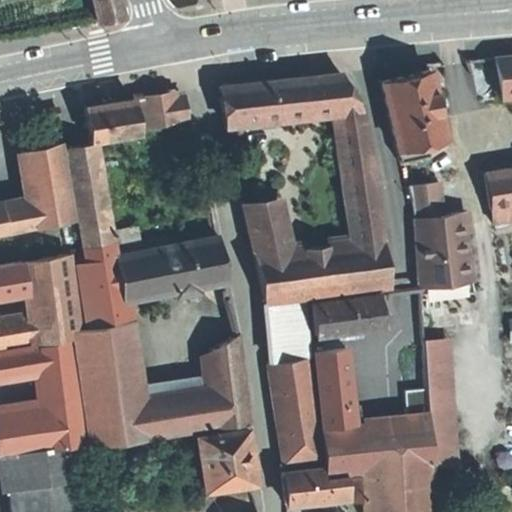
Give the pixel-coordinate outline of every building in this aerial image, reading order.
[(92,0),(98,20),(124,15),(119,0),(92,0)] [(511,89),(511,54),(495,56),(499,98),(507,98),(506,90),(511,89)] [(403,74),(380,80),(395,149),(425,142),(444,138),(429,68),(403,74)] [(339,72),(301,76),(305,112),(333,109),(334,123),(364,118),(339,72)] [(264,80),(218,85),(222,122),(305,112),(301,76),(264,80)] [(172,92),(141,97),(147,128),(180,118),(176,95),(175,92),(172,92)] [(176,95),(180,118),(187,116),(183,94),(176,95)] [(141,97),(134,98),(139,130),(147,128),(141,97)] [(107,102),(84,106),(90,140),(139,133),(139,130),(134,98),(107,102)] [(364,118),(334,123),(351,240),(381,235),(364,118)] [(31,204),(1,210),(5,231),(74,219),(60,142),(21,149),(31,204)] [(96,142),(66,146),(85,259),(109,254),(104,230),(106,230),(96,142)] [(425,142),(395,149),(398,160),(428,153),(425,142)] [(511,167),(484,171),(490,221),(511,217),(511,167)] [(443,213),(439,183),(424,185),(409,187),(414,217),(443,213)] [(276,197),(241,202),(252,251),(281,247),(276,197)] [(462,209),(443,213),(414,217),(418,286),(471,278),(462,209)] [(104,230),(109,254),(113,253),(137,249),(132,225),(106,230),(104,230)] [(137,249),(113,253),(122,298),(226,279),(221,255),(217,234),(137,249)] [(281,247),(252,251),(262,299),(388,285),(381,235),(351,240),(281,247)] [(73,326),(76,326),(66,253),(22,259),(26,291),(30,317),(26,318),(29,338),(29,341),(68,336),(67,327),(73,326)] [(109,254),(85,259),(78,261),(85,325),(125,319),(122,298),(113,253),(109,254)] [(22,259),(0,262),(0,295),(26,291),(22,259)] [(377,291),(380,312),(389,310),(387,290),(377,291)] [(377,291),(309,300),(313,332),(381,324),(380,312),(377,291)] [(304,297),(263,302),(266,360),(309,353),(304,297)] [(26,318),(0,319),(0,345),(3,345),(3,341),(29,338),(26,318)] [(85,325),(79,326),(76,326),(73,326),(89,443),(246,421),(234,333),(209,347),(216,401),(149,410),(147,398),(136,400),(125,319),(85,325)] [(420,339),(420,350),(422,391),(424,416),(426,464),(455,463),(448,338),(420,339)] [(52,445),(52,447),(81,443),(77,401),(65,339),(38,344),(42,369),(45,395),(47,408),(52,445)] [(310,342),(319,426),(352,423),(343,339),(310,342)] [(42,369),(38,344),(17,348),(21,373),(42,369)] [(0,375),(21,373),(17,348),(0,350),(0,375)] [(420,350),(402,352),(403,393),(422,391),(420,350)] [(274,415),(316,410),(309,353),(266,360),(274,415)] [(405,418),(424,416),(422,391),(403,393),(405,418)] [(0,401),(0,414),(47,408),(45,395),(0,401)] [(0,452),(52,445),(47,408),(0,414),(0,452)] [(318,432),(316,410),(274,415),(277,436),(318,432)] [(344,470),(426,464),(424,416),(405,418),(381,420),(352,423),(319,426),(324,472),(344,470)] [(204,490),(255,482),(250,455),(245,424),(195,432),(204,490)] [(320,461),(318,432),(277,436),(280,465),(320,461)] [(81,478),(84,478),(82,443),(2,455),(5,489),(6,489),(81,478)] [(359,511),(382,511),(429,509),(426,464),(344,470),(345,473),(346,494),(347,498),(359,498),(359,511)] [(322,496),(346,494),(345,473),(322,475),(321,465),(280,469),(282,484),(283,500),(322,496)] [(83,511),(81,478),(6,489),(7,511),(83,511)] [(347,501),(347,498),(346,494),(322,496),(322,503),(347,501)] [(347,511),(347,501),(322,503),(323,511),(347,511)]
